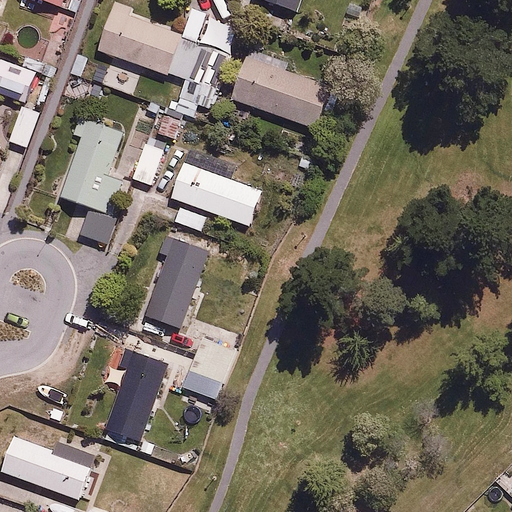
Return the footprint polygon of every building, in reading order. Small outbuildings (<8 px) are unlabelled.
[(275,0),(299,8),(301,0),(275,0)] [(102,48),(188,80),(178,109),(194,115),(204,86),(219,92),(233,54),(131,17),(135,8),(119,2),(102,48)] [(39,69),(0,57),(0,91),(30,100),(39,69)] [(332,85),(250,57),(236,98),(319,125),(332,85)] [(42,112),(22,105),(10,137),(29,144),(42,112)] [(185,122),(166,114),(158,132),(177,140),(185,122)] [(123,132),(81,116),(75,134),(85,138),(64,195),(92,205),(81,234),(110,245),(120,216),(112,213),(125,178),(108,172),(123,132)] [(166,150),(147,142),(133,178),(152,185),(166,150)] [(264,190),(185,161),(172,196),(251,226),(264,190)] [(207,215),(182,206),(177,221),(202,230),(207,215)] [(213,249),(169,233),(163,251),(172,255),(150,317),(184,329),(213,249)] [(172,364),(130,349),(123,366),(131,369),(109,426),(143,439),(172,364)] [(224,380),(192,368),(185,386),(217,398),(224,380)] [(74,456),(16,435),(3,471),(81,499),(97,454),(78,447),(74,456)] [(178,450),(146,437),(141,451),(173,463),(178,450)]
